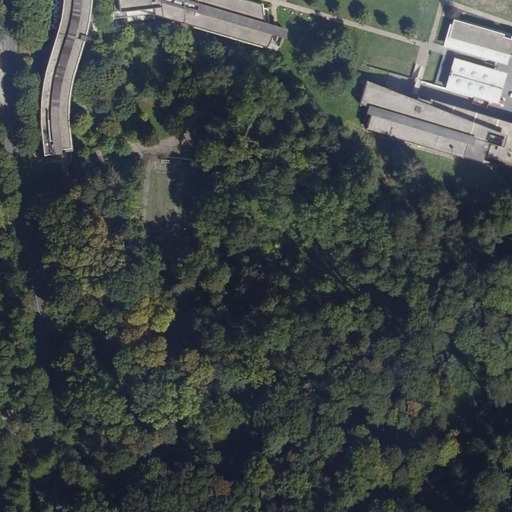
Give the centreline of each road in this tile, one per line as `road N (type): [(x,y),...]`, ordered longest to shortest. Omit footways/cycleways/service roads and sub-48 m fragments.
road 1 (tertiary): [(6,0),(9,208),(29,511)]
road 2 (track): [(16,337),(49,326),(140,361),(218,434),(253,480),(260,511)]
